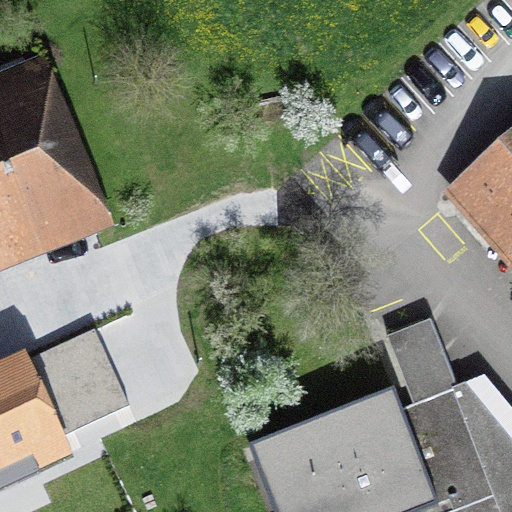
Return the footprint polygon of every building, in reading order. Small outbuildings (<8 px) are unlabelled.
[(0,273),(112,230),(43,56),(0,72),(0,273)] [(511,135),(442,196),(504,266),(511,276),(511,135)] [(412,406),(400,411),(438,508),(434,510),(434,511),(511,511),(511,412),(483,378),(456,388),(430,322),(389,337),(412,406)] [(76,461),(83,458),(31,345),(0,358),(0,511),(8,511),(60,489),(55,478),(79,467),(76,461)] [(428,511),(434,510),(438,508),(400,411),(393,392),(247,448),(271,511),(428,511)]
